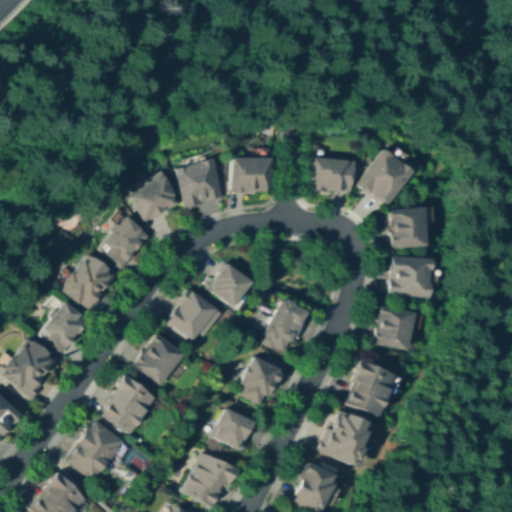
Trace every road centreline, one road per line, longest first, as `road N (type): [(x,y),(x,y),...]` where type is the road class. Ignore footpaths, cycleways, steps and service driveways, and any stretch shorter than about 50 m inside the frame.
road 1 (residential): [(285,219),(225,225),(167,258),(0,482)]
road 2 (residential): [(285,219),(338,228),(350,245),(353,274),(244,511)]
